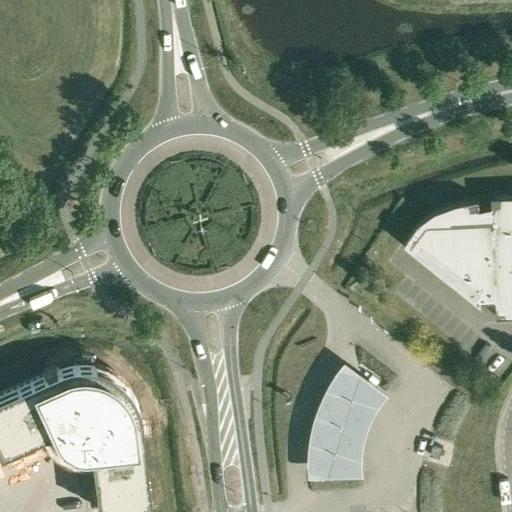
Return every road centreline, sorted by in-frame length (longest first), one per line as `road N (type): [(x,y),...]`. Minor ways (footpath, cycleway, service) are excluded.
road 1 (secondary): [(248,511),(232,411),(230,303)]
road 2 (secondary): [(193,307),(217,417),(223,511)]
road 3 (primary): [(230,303),(259,287),(281,261),(291,197)]
road 4 (primary): [(386,127),(511,90)]
road 5 (primary): [(0,306),(123,266)]
road 6 (primary): [(109,228),(0,295)]
road 7 (primary): [(168,128),(121,168),(109,228)]
road 8 (primary): [(386,127),(269,153)]
